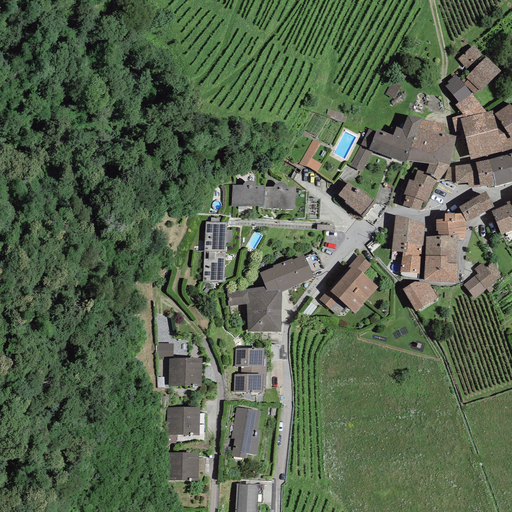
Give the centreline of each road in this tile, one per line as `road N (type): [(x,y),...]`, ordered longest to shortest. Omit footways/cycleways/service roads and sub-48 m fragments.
road 1 (residential): [(275,511),(285,327),(346,249),(394,213)]
road 2 (residential): [(212,511),(215,371)]
road 3 (residential): [(511,187),(476,191),(429,213),(394,213)]
